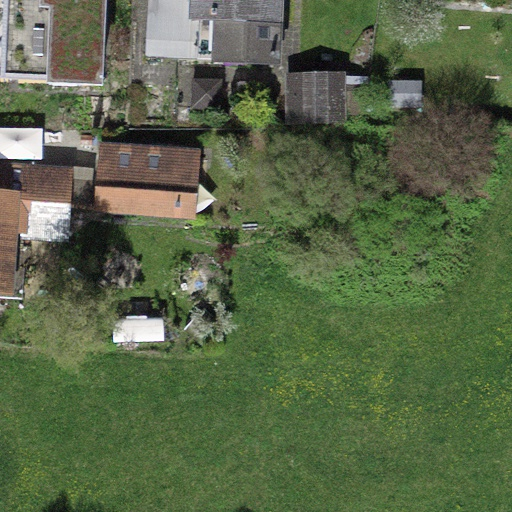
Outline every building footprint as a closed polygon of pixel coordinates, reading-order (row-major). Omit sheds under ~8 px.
[(0,0),(0,96),(99,99),(101,0),(0,0)] [(275,26),(276,0),(182,0),(181,20),(188,20),(188,23),(196,23),(194,63),(253,66),(254,25),(275,26)] [(286,80),(287,126),(338,125),(337,80),(286,80)] [(102,208),(179,213),(183,158),(105,153),(102,208)] [(60,212),(63,176),(0,171),(0,267),(2,235),(20,236),(22,209),(60,212)]
